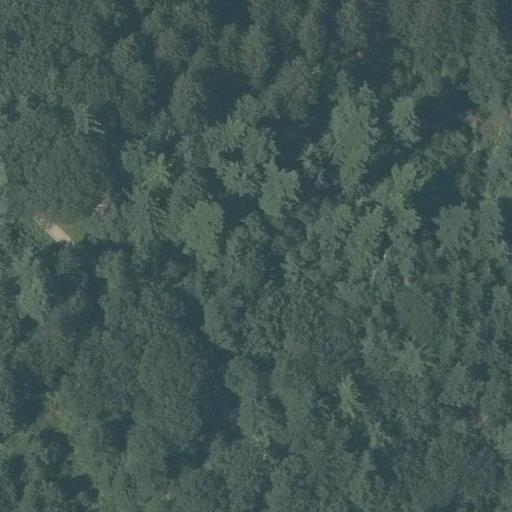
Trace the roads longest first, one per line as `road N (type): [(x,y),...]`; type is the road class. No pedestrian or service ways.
road 1 (unknown): [(0,128),(148,180),(195,218),(317,359),(408,486),(438,511)]
road 2 (track): [(294,511),(158,325),(26,208),(0,171)]
